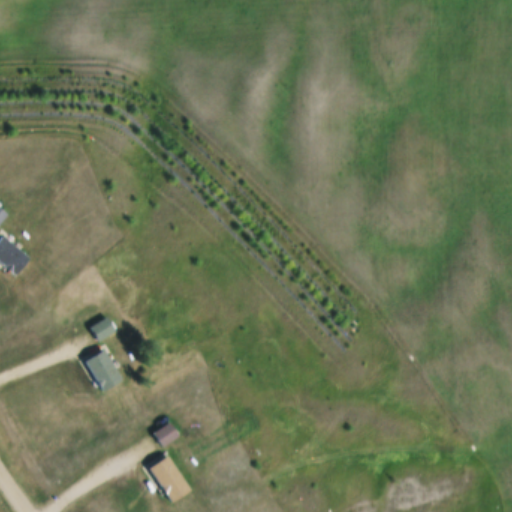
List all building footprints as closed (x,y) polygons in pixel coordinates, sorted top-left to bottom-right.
[(0,263),(0,238),(1,237),(25,258),(12,274),(0,263)] [(90,328),(97,340),(115,329),(107,317),(90,328)] [(86,363),(104,352),(121,380),(102,391),(86,363)] [(160,445),(177,434),(170,423),(153,434),(160,445)] [(149,468),(167,456),(189,488),(171,500),(149,468)]
